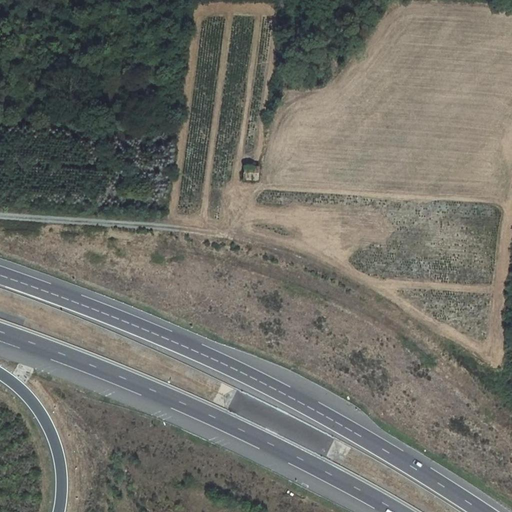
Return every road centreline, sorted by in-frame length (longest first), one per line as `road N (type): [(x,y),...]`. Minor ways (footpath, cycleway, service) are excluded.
road 1 (motorway): [(481,511),(224,364),(0,274)]
road 2 (motorway): [(0,331),(203,410),(399,511)]
road 3 (track): [(0,216),(234,238)]
road 4 (motorway): [(0,373),(38,407),(51,432),(61,466),(59,511)]
